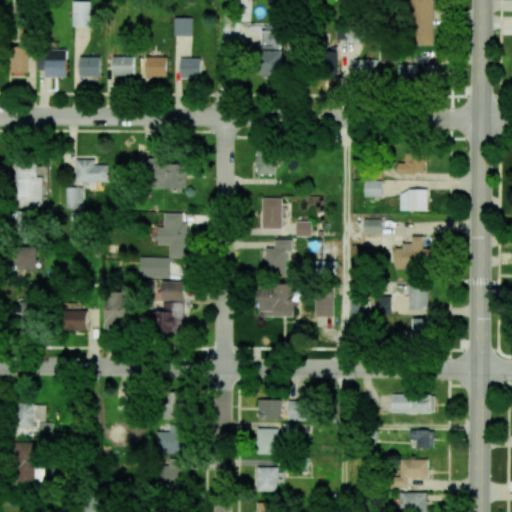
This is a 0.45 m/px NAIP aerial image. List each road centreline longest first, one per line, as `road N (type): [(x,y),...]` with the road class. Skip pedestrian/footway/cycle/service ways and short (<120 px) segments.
road 1 (secondary): [(479,511),(481,0)]
road 2 (residential): [(223,511),(225,0)]
road 3 (residential): [(0,114),(482,118)]
road 4 (residential): [(0,364),(480,368)]
